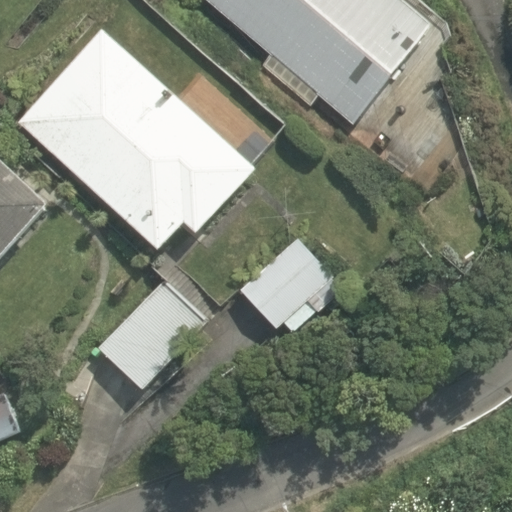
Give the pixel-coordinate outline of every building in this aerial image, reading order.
[(407,0),(191,0),(356,130),(438,24),(407,0)] [(260,156),(93,11),(11,117),(172,257),(260,156)] [(0,255),(52,201),(0,151),(0,255)] [(347,260),(290,221),(236,303),(294,341),(347,260)] [(191,314),(100,240),(42,311),(134,385),(191,314)] [(0,437),(22,428),(5,389),(0,391),(0,437)]
